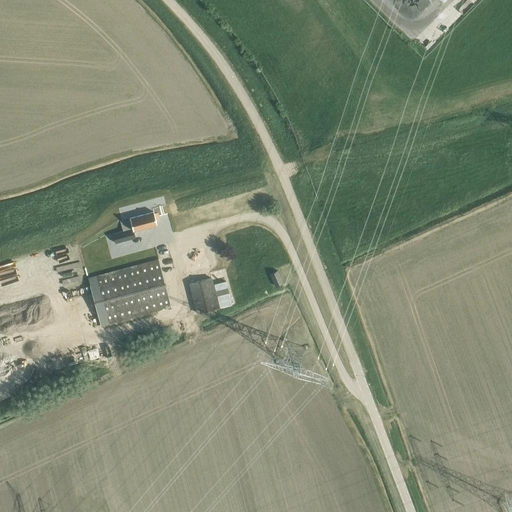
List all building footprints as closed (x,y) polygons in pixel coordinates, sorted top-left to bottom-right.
[(132,224),(133,229),(157,222),(156,220),(154,213),(154,211),(120,220),(121,227),(132,224)] [(89,278),(101,326),(172,307),(159,259),(89,278)] [(270,273),(276,285),(283,282),(277,270),(270,273)] [(190,283),(198,313),(219,307),(213,284),(211,277),(190,283)] [(226,281),(213,284),(219,307),(232,303),(226,281)]
